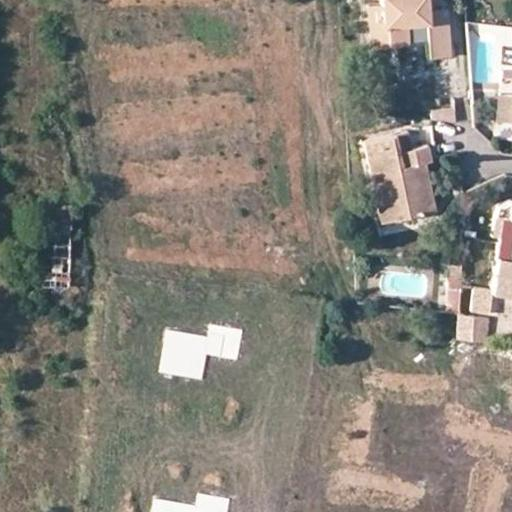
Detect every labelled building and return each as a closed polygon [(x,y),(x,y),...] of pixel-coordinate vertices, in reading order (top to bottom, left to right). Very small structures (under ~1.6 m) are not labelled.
[(379,0),(382,23),(378,22),(379,45),(404,43),(403,23),(425,22),(427,57),(446,55),(443,10),(424,11),(423,0),(379,0)] [(502,123),(509,124),(511,93),(505,93),(505,95),(496,94),(493,120),(502,121),(502,123)] [(432,118),(455,121),(454,109),(431,110),(432,118)] [(368,173),(372,193),(393,189),(395,203),(398,218),(432,211),(422,163),(427,162),(424,146),(407,149),(404,132),(361,140),(368,173)] [(375,207),(395,203),(393,189),(372,193),(375,207)] [(511,202),(507,202),(505,217),(505,219),(511,219),(503,282),(511,283),(511,202)] [(70,247),(72,205),(53,204),(50,246),(70,247)] [(511,283),(503,282),(511,219),(505,219),(505,217),(500,217),(490,288),(489,293),(511,296),(511,283)] [(71,251),(39,250),(38,286),(70,287),(71,251)] [(457,289),(459,258),(447,257),(446,288),(457,289)] [(469,315),(458,313),(455,337),(483,340),(489,293),(490,288),(473,286),(469,315)] [(456,313),(457,289),(446,288),(445,312),(456,313)] [(207,336),(166,329),(159,372),(202,379),(206,355),(237,360),(242,329),(209,324),(207,336)] [(194,505),(154,498),(151,511),(227,511),(230,498),(196,493),(194,505)]
